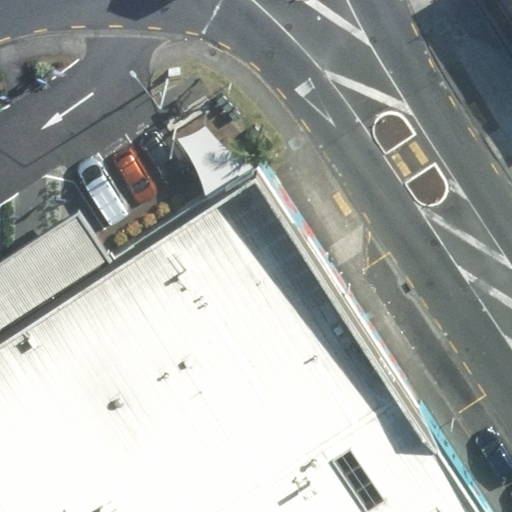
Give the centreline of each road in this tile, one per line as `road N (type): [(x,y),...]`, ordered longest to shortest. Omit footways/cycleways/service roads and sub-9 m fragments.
road 1 (residential): [(511,318),(375,184),(305,85),(225,0)]
road 2 (residential): [(376,0),(448,130),(511,278)]
